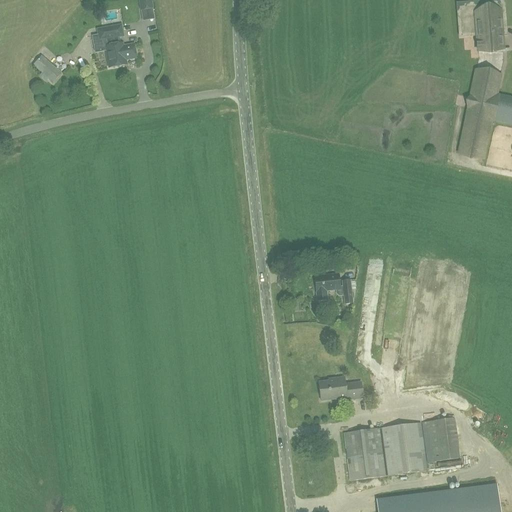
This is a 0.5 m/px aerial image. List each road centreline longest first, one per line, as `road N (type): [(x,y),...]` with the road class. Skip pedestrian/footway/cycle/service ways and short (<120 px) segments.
road 1 (tertiary): [(291,511),(243,89)]
road 2 (unclassified): [(0,138),(243,89)]
